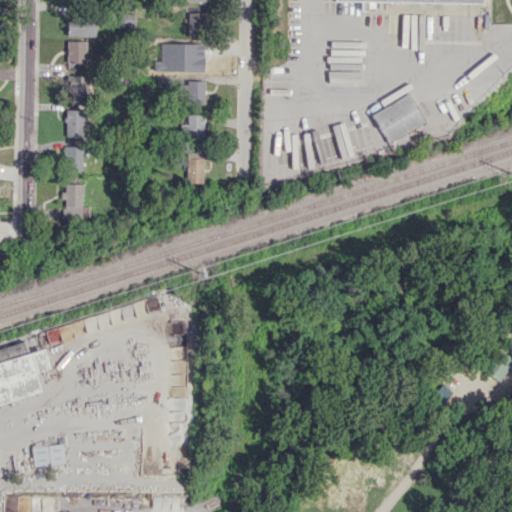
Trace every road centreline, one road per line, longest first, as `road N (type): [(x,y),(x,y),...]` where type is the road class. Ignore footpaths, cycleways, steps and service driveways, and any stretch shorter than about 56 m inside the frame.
road 1 (residential): [(25,0),(18,234)]
road 2 (residential): [(245,0),(242,170)]
